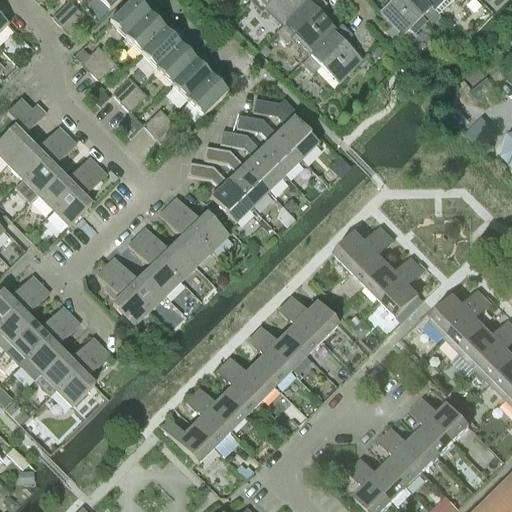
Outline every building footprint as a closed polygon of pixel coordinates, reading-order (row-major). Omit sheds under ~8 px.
[(94,0),(108,14),(122,0),(94,0)] [(124,42),(148,18),(139,9),(146,3),(143,0),(134,0),(108,26),(124,42)] [(211,0),(207,5),(217,15),(232,0),(211,0)] [(261,15),(265,11),(282,29),(310,2),(307,0),(254,0),(250,4),(261,15)] [(307,62),(336,33),(318,16),(326,8),(318,0),(312,0),(310,2),(282,29),(275,36),(287,47),(290,44),(307,62)] [(402,40),(409,34),(413,38),(425,26),(428,30),(439,20),(434,14),(419,0),(395,0),(379,17),(379,18),(402,40)] [(464,0),(419,0),(434,14),(447,0),(454,0),(459,5),(464,0)] [(60,29),(77,13),(68,4),(51,21),(60,29)] [(140,58),(164,34),(155,25),(162,19),(155,12),(148,18),(124,42),(140,58)] [(77,13),(60,29),(69,39),(86,22),(77,13)] [(155,73),(179,49),(171,41),(177,34),(171,28),(164,34),(140,58),(155,73)] [(338,88),(354,73),(361,65),(343,47),(352,39),(341,28),(336,33),(307,62),(301,68),(312,79),(320,70),(338,88)] [(170,89),(195,65),(186,57),(193,50),(186,43),(179,49),(155,73),(170,89)] [(89,77),(106,60),(96,51),(80,67),(89,77)] [(210,81),(202,73),(202,72),(208,66),(201,59),(195,65),(170,89),(186,105),(210,81)] [(98,85),(110,73),(114,69),(106,60),(89,77),(98,85)] [(402,70),(397,82),(410,96),(419,87),(418,75),(402,70)] [(217,74),(210,81),(186,105),(202,121),(226,97),(217,87),(223,81),(217,74)] [(120,108),(136,92),(127,83),(111,99),(120,108)] [(129,115),(130,116),(145,101),(136,92),(120,108),(128,116),(129,115)] [(276,138),(301,164),(316,149),(318,152),(321,150),(303,132),(307,128),(294,115),(291,112),(282,103),(279,107),(255,103),(254,104),(252,117),(275,121),(284,130),(276,138)] [(16,128),(30,114),(20,104),(6,117),(16,128)] [(0,162),(6,169),(29,147),(21,140),(44,117),(36,109),(30,114),(16,128),(0,143),(0,162)] [(151,139),(167,123),(158,114),(142,130),(151,139)] [(301,164),(276,138),(261,123),(238,119),(236,132),(259,137),(268,146),(260,154),(285,179),(299,166),(302,168),(304,166),(301,164)] [(167,123),(151,139),(159,148),(176,131),(167,123)] [(22,185),(67,140),(58,131),(35,154),(29,147),(6,169),(22,185)] [(287,182),(285,179),(260,154),(245,139),(222,135),(220,148),(243,152),(252,162),(243,170),(268,196),(283,181),(286,184),(287,182)] [(511,136),(507,138),(501,161),(511,171),(511,136)] [(37,200),(60,178),(52,171),(75,148),(67,140),(22,185),(37,200)] [(268,196),(243,170),(229,156),(206,152),(203,164),(226,168),(235,178),(227,186),(252,211),(266,197),(269,200),(271,199),(268,196)] [(338,161),(327,171),(339,183),(349,173),(338,161)] [(52,216),(98,171),(89,162),(66,184),(60,178),(37,200),(52,216)] [(252,211),(227,186),(213,172),(188,167),(186,180),(211,184),(220,194),(210,203),(212,204),(217,210),(235,228),(251,213),(253,216),(255,214),(252,211)] [(98,171),(52,216),(68,232),(91,209),(83,202),(106,179),(98,171)] [(168,210),(212,256),(228,241),(207,218),(199,225),(177,202),(168,210)] [(217,221),(222,215),(217,210),(212,204),(206,210),(217,221)] [(197,271),(212,256),(168,210),(159,219),(182,243),(175,249),(197,271)] [(197,271),(175,249),(168,255),(146,232),(137,240),(182,286),(197,271)] [(350,276),(387,239),(380,232),(366,247),(356,237),(334,259),(350,276)] [(365,291),(388,269),(379,260),(394,246),(387,239),(350,276),(365,291)] [(165,302),(182,286),(137,240),(128,249),(151,272),(144,279),(165,302)] [(165,302),(144,279),(137,285),(115,262),(106,270),(150,316),(165,302)] [(381,306),(417,269),(411,262),(396,277),(388,269),(365,291),(381,306)] [(417,269),(381,306),(397,322),(419,300),(410,290),(424,276),(417,269)] [(134,333),(150,316),(106,270),(97,279),(108,291),(104,294),(112,302),(116,299),(119,303),(112,310),(134,333)] [(0,328),(40,289),(31,280),(9,302),(2,295),(0,296),(0,328)] [(10,349),(33,326),(27,320),(49,298),(40,289),(0,328),(0,350),(4,354),(10,349)] [(444,342),(485,301),(479,295),(464,310),(454,300),(428,326),(444,342)] [(285,308),(321,344),(337,328),(316,307),(306,316),(291,301),(285,308)] [(459,357),(485,331),(476,322),(491,307),(485,301),(444,342),(459,357)] [(305,359),(321,344),(285,308),(278,314),(293,329),(284,338),(305,359)] [(25,364),(70,319),(62,311),(40,333),(33,326),(10,349),(4,354),(19,370),(25,364)] [(70,319),(25,364),(19,370),(35,386),(40,380),(63,357),(57,351),(80,329),(70,319)] [(475,372),(511,335),(511,328),(509,325),(494,340),(485,331),(459,357),(475,372)] [(305,359),(284,338),(275,347),(260,332),(254,338),(290,375),(305,359)] [(490,388),(511,365),(511,357),(507,353),(511,348),(511,335),(475,372),(490,388)] [(274,390),(290,375),(254,338),(247,345),(262,360),(253,369),(274,390)] [(63,357),(35,386),(49,400),(55,395),(101,351),(93,342),(70,364),(63,357)] [(101,351),(55,395),(71,412),(94,389),(87,382),(110,360),(101,351)] [(274,390),(253,369),(244,378),(229,363),(222,370),(258,406),(274,390)] [(505,403),(511,395),(511,365),(490,388),(505,403)] [(243,421),(258,406),(222,370),(216,376),(231,392),(222,400),(243,421)] [(243,421),(222,400),(214,408),(199,393),(192,400),(228,436),(243,421)] [(0,409),(3,413),(11,405),(1,395),(0,395),(0,409)] [(213,451),(228,436),(192,400),(185,407),(200,422),(192,430),(213,451)] [(417,409),(453,446),(469,431),(450,411),(441,420),(423,402),(417,409)] [(438,462),(453,446),(417,409),(410,416),(427,434),(419,442),(438,462)] [(213,451),(192,430),(183,439),(168,423),(161,430),(197,467),(213,451)] [(438,462),(419,442),(410,450),(393,433),(386,440),(423,477),(438,462)] [(407,492),(423,477),(386,440),(379,446),(396,464),(388,472),(407,492)] [(407,492),(388,472),(379,481),(362,463),(355,470),(392,507),(407,492)] [(364,511),(387,511),(392,507),(355,470),(348,477),(366,494),(356,504),(364,511)] [(511,511),(511,491),(491,511),(511,511)]
